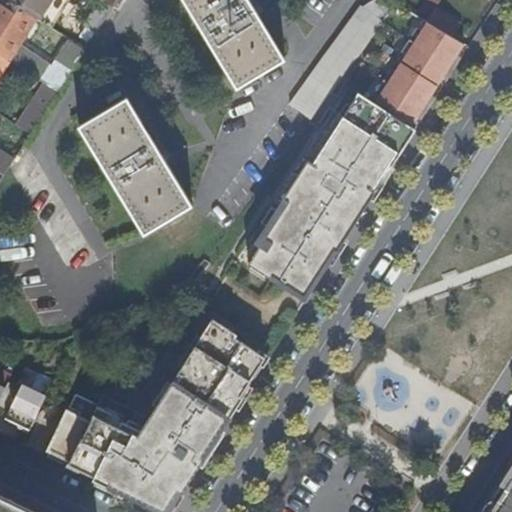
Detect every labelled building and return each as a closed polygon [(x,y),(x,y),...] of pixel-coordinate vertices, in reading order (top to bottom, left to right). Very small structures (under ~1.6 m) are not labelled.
[(0,0),(0,54),(5,57),(9,60),(36,18),(7,0),(0,0)] [(51,28),(69,0),(7,0),(36,18),(51,28)] [(100,0),(103,2),(113,8),(114,7),(118,0),(100,0)] [(118,0),(114,7),(118,10),(124,0),(118,0)] [(286,60),(250,0),(185,0),(239,88),(286,60)] [(425,0),(416,14),(429,22),(437,9),(443,0),(425,0)] [(97,33),(113,8),(103,2),(87,27),(97,33)] [(291,103),(310,118),(391,10),(379,2),(372,12),(371,12),(363,6),(362,6),(291,103)] [(437,9),(429,22),(453,35),(460,23),(437,9)] [(411,127),(464,45),(426,22),(374,103),(358,92),(307,160),(313,164),(254,244),(259,247),(248,264),(271,279),(273,277),(304,297),(326,262),(342,238),(344,239),(371,198),(375,192),(372,190),(389,164),(391,166),(415,130),(411,127)] [(80,60),(86,50),(71,40),(65,50),(80,60)] [(30,52),(20,67),(44,83),(59,92),(69,76),(30,52)] [(0,65),(0,77),(11,61),(9,60),(5,57),(0,65)] [(17,125),(32,134),(59,92),(44,83),(17,125)] [(193,206),(128,98),(81,127),(145,234),(193,206)] [(0,172),(2,174),(5,176),(15,159),(0,149),(0,172)] [(394,168),(391,166),(389,164),(372,190),(375,192),(371,198),(374,200),(394,168)] [(332,266),(348,241),(344,239),(342,238),(326,262),(332,266)] [(240,395),(265,357),(234,337),(236,334),(213,319),(138,435),(108,421),(112,412),(97,405),(89,422),(67,412),(49,450),(69,464),(70,461),(95,477),(94,479),(161,511),(168,511),(190,479),(187,477),(199,458),(202,460),(243,397),(240,395)] [(29,430),(46,396),(22,384),(20,388),(8,382),(5,388),(0,398),(0,410),(7,414),(6,418),(29,430)] [(190,479),(202,460),(199,458),(187,477),(190,479)] [(492,511),(500,501),(511,481),(511,468),(483,511),(492,511)] [(511,511),(511,481),(500,501),(492,511),(511,511)] [(0,511),(36,511),(29,508),(0,494),(0,511)]
